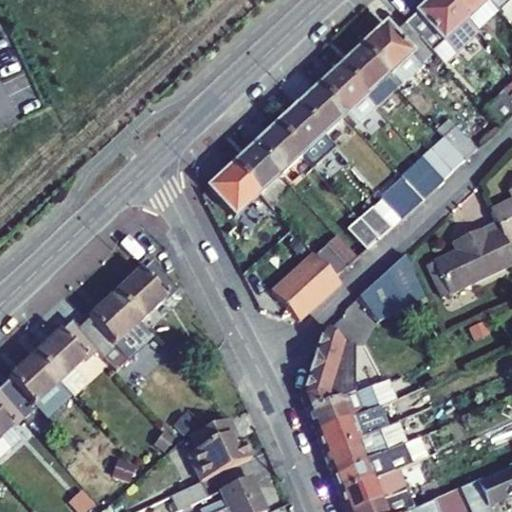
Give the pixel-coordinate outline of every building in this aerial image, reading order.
[(431,0),(403,25),(431,55),(445,42),(456,54),(478,34),(477,33),(446,0),(431,0)] [(446,0),(477,33),(498,13),(486,0),(446,0)] [(511,0),(486,0),(498,13),(511,0)] [(384,26),(359,49),(397,90),(422,67),(420,65),(431,55),(403,25),(393,36),(384,26)] [(338,69),(375,110),(397,90),(359,49),(338,69)] [(344,118),(354,129),(375,110),(338,69),(317,89),(344,118)] [(295,108),(322,138),(344,118),(317,89),(295,108)] [(483,111),(500,130),(511,118),(511,105),(508,101),(501,107),(495,101),(483,111)] [(274,128),(301,158),(313,170),(334,150),(322,138),(295,108),(274,128)] [(436,133),(464,162),(476,152),(448,122),(436,133)] [(253,148),(280,177),(301,158),(274,128),(253,148)] [(424,144),(451,174),(464,162),(436,133),(424,144)] [(231,168),(258,197),(280,177),(253,148),(231,168)] [(404,183),(422,203),(443,183),(442,182),(422,159),(412,168),(416,172),(404,183)] [(231,168),(207,191),(234,220),(258,197),(231,168)] [(391,194),(410,214),(422,203),(404,183),(391,194)] [(382,203),(401,222),(410,214),(391,194),(382,203)] [(495,224),(505,245),(511,241),(511,201),(489,212),(495,224)] [(373,211),(391,231),(401,222),(382,203),(373,211)] [(359,220),(379,242),(391,231),(373,211),(371,209),(359,220)] [(346,232),(366,253),(379,242),(359,220),(346,232)] [(432,264),(448,297),(511,266),(511,260),(505,245),(495,224),(461,240),(465,249),(456,253),(432,264)] [(315,257),(335,280),(357,261),(336,238),(315,257)] [(452,245),(456,253),(465,249),(461,240),(452,245)] [(403,256),(384,274),(401,310),(417,303),(424,299),(403,256)] [(313,257),(271,295),(298,324),(339,286),(313,257)] [(138,273),(113,297),(140,325),(164,302),(165,303),(177,292),(151,264),(139,275),(138,273)] [(441,300),(448,297),(432,264),(426,267),(441,300)] [(401,310),(384,274),(359,298),(383,324),(401,310)] [(113,349),(140,325),(113,297),(87,321),(88,322),(77,332),(96,353),(116,374),(127,364),(113,349)] [(59,385),(72,400),(87,386),(73,372),(84,362),(85,363),(96,353),(77,332),(70,325),(59,335),(58,334),(33,358),(59,385)] [(300,399),(306,415),(328,406),(325,398),(333,372),(344,375),(347,366),(354,374),(361,367),(375,383),(389,369),(363,342),(349,355),(325,330),(320,335),(300,399)] [(0,389),(0,396),(22,421),(33,411),(32,410),(59,385),(33,358),(7,382),(8,382),(0,389)] [(370,390),(378,409),(379,409),(392,403),(384,384),(370,390)] [(306,415),(315,435),(378,409),(370,390),(354,396),(340,401),(328,406),(306,415)] [(0,460),(11,451),(0,440),(10,430),(11,431),(13,430),(22,421),(0,396),(0,460)] [(315,435),(323,455),(387,429),(379,409),(378,409),(315,435)] [(235,435),(228,421),(188,438),(196,453),(187,457),(199,484),(251,460),(243,443),(239,445),(234,448),(229,438),(235,435)] [(387,429),(323,455),(331,475),(403,446),(405,445),(397,425),(387,429)] [(0,440),(11,451),(22,441),(13,430),(11,431),(10,430),(0,440)] [(239,445),(235,435),(229,438),(234,448),(239,445)] [(403,446),(412,466),(427,459),(418,439),(405,445),(403,446)] [(331,475),(339,496),(387,476),(412,466),(403,446),(331,475)] [(406,483),(409,490),(447,475),(441,462),(409,476),(411,481),(406,483)] [(478,488),(487,509),(511,498),(511,467),(510,469),(511,473),(478,488)] [(339,496),(345,511),(356,511),(395,496),(387,476),(339,496)] [(227,509),(221,511),(263,511),(249,479),(220,492),(224,501),(227,509)] [(180,511),(207,500),(200,485),(172,498),(175,504),(169,507),(171,511),(180,511)] [(453,511),(470,511),(461,490),(446,497),(453,511)] [(395,496),(356,511),(411,511),(414,511),(406,492),(395,496)] [(438,511),(453,511),(446,497),(434,502),(438,511)] [(221,511),(227,509),(224,501),(201,511),(221,511)] [(421,511),(438,511),(434,502),(420,508),(421,511)]
